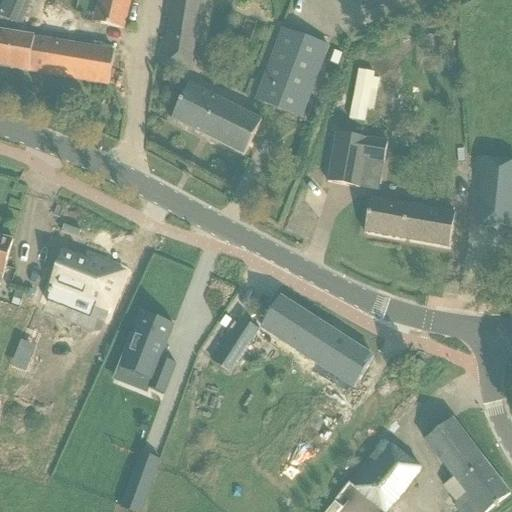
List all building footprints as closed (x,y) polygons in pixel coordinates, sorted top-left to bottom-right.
[(0,67),(109,86),(114,53),(35,40),(18,37),(20,26),(21,28),(33,0),(3,0),(0,7),(0,67)] [(105,0),(100,25),(121,30),(128,0),(105,0)] [(158,68),(193,73),(197,44),(200,44),(207,0),(168,0),(165,23),(168,24),(166,38),(163,37),(158,68)] [(281,30),(255,102),(302,119),(328,48),(281,30)] [(365,121),(374,73),(359,70),(350,119),(365,121)] [(371,103),(386,105),(388,90),(395,91),(397,78),(375,75),(371,103)] [(189,86),(180,103),(172,121),(244,158),(262,123),(189,86)] [(371,108),(367,119),(394,129),(398,118),(371,108)] [(336,134),(327,183),(359,189),(364,159),(384,163),(387,143),(336,134)] [(482,186),(476,226),(511,231),(511,162),(480,158),(476,185),(482,186)] [(369,205),(364,233),(449,249),(452,229),(455,214),(370,199),(369,205)] [(0,236),(0,275),(2,276),(8,260),(13,240),(0,236)] [(52,281),(45,297),(46,298),(47,296),(71,307),(76,296),(107,310),(124,272),(91,257),(90,261),(64,249),(50,280),(52,281)] [(261,329),(254,340),(287,361),(293,353),(329,376),(324,384),(332,390),(347,400),(362,376),(373,360),(324,328),(280,299),(269,316),(261,328),(261,329)] [(133,337),(120,370),(150,382),(147,389),(149,390),(164,395),(176,365),(161,360),(156,358),(160,348),(165,350),(174,327),(142,314),(133,336),(131,335),(130,336),(133,337)] [(240,320),(212,363),(213,363),(230,374),(231,375),(259,332),(240,320)] [(25,373),(30,360),(16,355),(11,368),(25,373)] [(488,511),(510,495),(452,421),(425,442),(466,496),(454,506),(458,511),(488,511)] [(384,441),(348,486),(381,511),(387,511),(399,498),(421,471),(384,441)]
